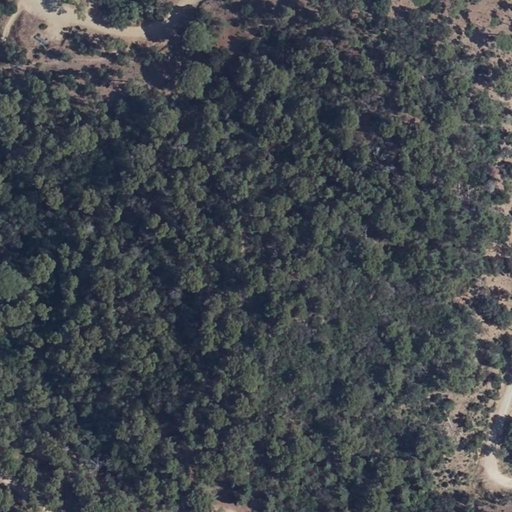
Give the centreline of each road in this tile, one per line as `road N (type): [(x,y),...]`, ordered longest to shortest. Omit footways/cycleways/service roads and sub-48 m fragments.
road 1 (track): [(33,0),(124,32),(173,27),(199,0)]
road 2 (track): [(511,380),(487,451),(496,479),(511,485)]
